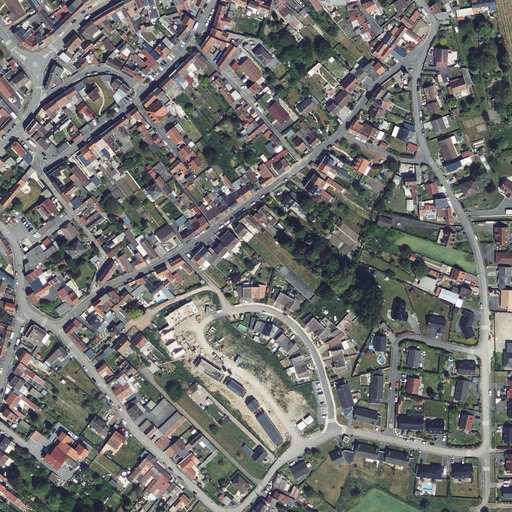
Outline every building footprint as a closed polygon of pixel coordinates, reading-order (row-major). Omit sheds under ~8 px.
[(21,0),(4,0),(11,12),(8,14),(13,22),(26,14),(25,13),(19,1),(21,0)] [(39,5),(35,0),(27,0),(33,8),(33,9),(39,5)] [(74,18),(86,6),(81,0),(75,0),(67,8),(74,18)] [(133,0),(124,0),(123,1),(130,15),(133,13),(130,5),(135,3),(133,0)] [(145,6),(142,0),(135,0),(139,8),(144,7),(145,6)] [(148,0),(150,4),(150,7),(147,8),(149,14),(151,21),(159,18),(160,17),(159,15),(154,0),(148,0)] [(257,9),(259,3),(254,2),(250,0),(248,6),(254,8),(257,9)] [(278,0),(280,1),(287,9),(289,7),(285,3),(286,1),(285,1),(284,0),(278,0)] [(322,8),(316,0),(309,0),(316,9),(318,8),(319,10),(322,8)] [(376,7),(379,6),(377,3),(373,4),(373,0),(371,0),(367,2),(362,4),(364,10),(365,9),(369,15),(372,13),(371,12),(372,11),(371,9),(375,6),(376,7)] [(408,0),(406,2),(404,0),(398,0),(392,4),(398,13),(394,17),(396,19),(403,11),(402,10),(403,9),(407,6),(411,3),(408,0)] [(474,1),(471,1),(472,8),(473,14),(475,13),(478,13),(478,10),(480,10),(480,7),(489,5),(490,11),(495,10),(494,0),(478,0),(477,0),(474,1)] [(132,18),(130,15),(123,1),(116,5),(120,11),(121,11),(125,17),(132,33),(130,34),(131,36),(133,35),(136,32),(138,31),(132,18)] [(302,24),(295,17),(290,12),(287,9),(280,1),(277,4),(275,5),(277,8),(278,7),(280,10),(279,11),(280,12),(279,13),(294,28),(294,27),(297,30),(302,24)] [(226,5),(228,6),(228,4),(220,2),(214,21),(225,25),(226,25),(229,26),(230,21),(233,12),(229,11),(228,10),(225,18),(223,17),(226,5)] [(181,3),(175,5),(178,11),(184,9),(181,3)] [(270,7),(262,4),(259,3),(257,9),(258,9),(266,13),(268,13),(268,12),(270,7)] [(442,12),(435,3),(431,6),(430,5),(428,6),(434,13),(442,12)] [(42,9),(39,5),(33,9),(37,13),(42,9)] [(74,18),(67,8),(66,5),(62,7),(62,8),(67,15),(61,21),(65,26),(74,18)] [(120,11),(116,5),(112,7),(117,13),(121,20),(125,17),(121,11),(120,11)] [(112,7),(102,13),(107,19),(111,16),(116,23),(121,20),(117,13),(112,7)] [(349,18),(361,13),(359,7),(348,11),(349,18)] [(60,31),(55,26),(50,19),(42,9),(37,13),(44,23),(46,26),(49,29),(50,31),(55,36),(60,31)] [(133,13),(130,15),(132,18),(139,13),(138,9),(133,13)] [(410,20),(414,23),(420,14),(417,11),(410,20)] [(165,20),(170,24),(173,23),(168,18),(179,15),(180,16),(183,13),(181,12),(178,13),(167,16),(166,15),(164,16),(161,17),(165,20)] [(42,24),(44,23),(37,13),(27,19),(30,23),(38,18),(42,24)] [(102,13),(91,20),(96,25),(99,23),(103,27),(105,26),(112,33),(114,32),(117,36),(119,34),(112,25),(107,19),(102,13)] [(365,22),(361,13),(349,18),(351,22),(357,19),(360,25),(362,24),(365,22)] [(398,19),(410,28),(414,23),(410,20),(402,14),(398,19)] [(410,28),(420,36),(427,26),(420,21),(423,16),(421,14),(420,14),(414,23),(410,28)] [(182,20),(191,27),(195,21),(193,20),(186,15),(184,18),(182,20)] [(116,23),(111,16),(107,19),(112,25),(116,23)] [(55,26),(60,31),(65,26),(61,21),(58,17),(53,21),(56,25),(55,26)] [(99,29),(96,25),(91,20),(82,28),(83,29),(80,32),(87,39),(99,29)] [(178,32),(170,24),(165,20),(162,23),(176,36),(172,39),(170,41),(175,46),(187,32),(182,28),(178,32)] [(182,28),(187,32),(191,27),(182,20),(181,20),(178,24),(179,25),(177,27),(173,23),(170,24),(178,32),(182,28)] [(225,25),(214,21),(212,28),(223,31),(225,25)] [(361,33),(362,34),(372,29),(369,25),(367,22),(365,22),(362,24),(363,26),(358,29),(361,33)] [(46,26),(44,23),(42,24),(35,30),(44,43),(55,36),(50,31),(47,34),(45,32),(43,28),(46,26)] [(273,32),(266,24),(263,32),(268,37),(273,32)] [(395,27),(392,32),(396,34),(401,38),(405,32),(420,42),(423,40),(409,30),(402,25),(399,29),(395,27)] [(21,43),(30,35),(33,33),(29,29),(25,33),(21,28),(19,31),(18,30),(13,34),(21,43)] [(224,32),(223,31),(212,28),(210,34),(227,40),(228,36),(239,39),(237,43),(232,41),(231,44),(232,45),(237,48),(246,36),(227,32),(224,32)] [(420,36),(410,28),(410,29),(420,37),(420,36)] [(105,35),(107,38),(110,41),(112,39),(103,29),(101,31),(105,35)] [(376,36),(372,29),(362,34),(364,37),(369,35),(372,39),(376,36)] [(39,46),(44,43),(35,30),(33,33),(30,35),(39,46)] [(296,31),(291,35),(300,45),(305,40),(296,31)] [(389,34),(382,43),(387,46),(396,34),(392,32),(390,34),(389,34)] [(81,53),(82,55),(90,50),(94,45),(89,41),(83,47),(80,45),(83,42),(75,34),(70,40),(78,47),(80,49),(79,51),(81,53)] [(396,34),(387,46),(392,49),(394,51),(403,57),(407,54),(395,46),(397,43),(400,45),(404,40),(401,38),(396,34)] [(34,50),(39,46),(30,35),(21,43),(31,50),(34,50)] [(209,35),(205,41),(213,46),(215,43),(220,45),(220,44),(225,45),(226,43),(218,40),(209,35)] [(171,51),(175,46),(170,41),(169,39),(166,37),(161,42),(171,51)] [(110,41),(107,38),(104,40),(102,43),(109,50),(114,46),(110,41)] [(69,48),(64,53),(71,59),(75,54),(73,52),(78,47),(70,40),(66,45),(69,48)] [(125,41),(117,49),(120,51),(121,53),(127,48),(134,55),(135,53),(136,51),(130,45),(125,41)] [(208,52),(213,46),(205,41),(200,47),(208,52)] [(161,42),(157,46),(166,55),(171,51),(161,42)] [(372,54),(378,59),(387,46),(382,43),(381,42),(372,54)] [(267,47),(264,44),(254,53),(266,66),(273,59),(264,50),(267,47)] [(226,52),(231,56),(237,48),(232,45),(226,52)] [(154,50),(163,59),(166,55),(157,46),(154,50)] [(387,46),(378,59),(382,62),(392,49),(387,46)] [(145,63),(152,70),(159,63),(150,54),(149,53),(144,48),(141,52),(148,59),(145,63)] [(120,51),(117,49),(112,53),(108,57),(106,63),(114,68),(117,61),(113,59),(117,55),(116,54),(118,52),(119,52),(120,51)] [(196,60),(201,67),(205,64),(204,62),(206,61),(196,49),(191,55),(196,60)] [(448,50),(435,49),(434,56),(436,56),(435,62),(447,63),(447,62),(451,62),(451,54),(448,53),(448,50)] [(82,56),(86,61),(89,59),(94,65),(100,64),(90,50),(82,55),(82,56)] [(150,54),(159,63),(163,59),(154,50),(150,54)] [(81,53),(79,51),(75,54),(71,59),(69,61),(71,63),(81,53)] [(401,59),(403,57),(394,51),(392,53),(401,59)] [(71,59),(64,53),(63,52),(59,57),(66,64),(69,61),(71,59)] [(222,69),(231,56),(226,52),(217,64),(222,69)] [(137,68),(140,71),(143,73),(146,76),(152,70),(145,63),(137,56),(135,53),(134,55),(133,56),(129,60),(131,62),(134,60),(139,65),(137,68)] [(196,60),(191,55),(184,61),(189,67),(191,65),(193,62),(195,65),(199,71),(202,68),(201,67),(196,60)] [(86,61),(82,56),(79,59),(80,60),(79,61),(80,62),(75,66),(80,72),(85,69),(89,65),(86,61)] [(239,66),(247,75),(256,67),(248,58),(239,66)] [(366,59),(359,65),(361,67),(366,72),(372,66),(369,63),(366,59)] [(118,62),(117,61),(114,68),(119,71),(124,62),(120,60),(119,62),(118,62)] [(66,67),(56,61),(55,64),(64,70),(66,67)] [(176,69),(185,79),(190,84),(194,81),(188,75),(189,73),(186,70),(189,67),(184,61),(176,69)] [(372,66),(379,74),(385,69),(379,62),(376,64),(373,61),(369,63),(372,66)] [(0,70),(4,75),(12,69),(24,84),(29,80),(22,71),(20,72),(14,63),(4,70),(0,65),(0,70)] [(318,63),(308,72),(311,76),(322,66),(318,63)] [(54,64),(51,72),(57,75),(60,78),(64,70),(55,64),(54,64)] [(140,71),(137,68),(134,71),(124,66),(120,72),(133,79),(140,71)] [(290,71),(285,66),(282,68),(287,74),(290,71)] [(247,75),(254,83),(258,80),(262,76),(263,76),(256,67),(247,75)] [(366,72),(361,67),(355,72),(353,69),(350,72),(351,74),(359,82),(360,83),(368,74),(366,72)] [(206,75),(212,84),(214,82),(219,77),(220,76),(213,68),(206,75)] [(467,87),(473,85),(467,69),(463,68),(464,71),(461,72),(463,78),(467,87)] [(16,90),(24,84),(12,69),(4,75),(6,78),(11,75),(12,75),(14,77),(13,78),(12,79),(13,80),(9,82),(16,90)] [(185,79),(176,69),(169,76),(179,87),(181,86),(179,84),(185,79)] [(143,73),(140,71),(133,79),(139,82),(140,82),(144,78),(141,76),(143,73)] [(57,75),(51,72),(45,88),(51,90),(63,82),(60,78),(57,75)] [(345,90),(349,94),(353,90),(352,89),(359,82),(351,74),(340,85),(345,90)] [(16,90),(9,82),(6,78),(4,75),(0,78),(0,86),(0,88),(7,97),(16,90)] [(100,76),(113,96),(123,83),(117,78),(111,85),(113,87),(111,88),(104,77),(106,76),(106,78),(108,80),(107,81),(110,83),(115,77),(109,75),(100,76)] [(163,90),(164,91),(170,84),(176,91),(176,90),(178,93),(181,90),(179,87),(169,76),(158,86),(163,91),(163,90)] [(255,97),(261,92),(259,89),(261,88),(259,85),(265,80),(262,76),(258,80),(254,83),(248,88),(248,89),(253,95),(253,94),(255,97)] [(219,77),(214,82),(221,89),(224,86),(226,85),(224,83),(219,77)] [(467,87),(463,78),(456,81),(455,80),(449,82),(453,94),(460,91),(462,96),(468,94),(467,89),(467,87)] [(214,82),(212,84),(217,92),(220,90),(221,89),(214,82)] [(130,89),(123,83),(113,96),(117,103),(130,91),(130,89)] [(78,84),(73,87),(77,92),(82,89),(78,84)] [(428,100),(434,97),(437,96),(433,84),(423,87),(428,100)] [(100,91),(94,85),(85,92),(94,102),(95,103),(98,100),(98,99),(101,96),(98,93),(100,91)] [(158,86),(153,91),(158,97),(160,99),(160,100),(167,94),(164,91),(163,90),(163,91),(158,86)] [(236,99),(241,96),(238,93),(237,92),(234,95),(235,96),(233,98),(224,86),(221,89),(220,90),(230,104),(236,99)] [(267,86),(261,92),(255,97),(258,100),(270,89),(267,86)] [(83,101),(77,92),(73,87),(55,99),(61,108),(70,102),(72,105),(75,103),(78,107),(76,108),(79,111),(77,113),(79,115),(81,114),(83,112),(91,120),(92,119),(93,120),(94,119),(95,119),(96,118),(95,118),(97,116),(83,101)] [(379,87),(372,96),(375,98),(385,104),(387,101),(389,100),(391,97),(392,95),(388,92),(382,100),(379,97),(384,91),(379,87)] [(270,89),(258,100),(256,102),(264,110),(269,105),(265,101),(271,97),(270,96),(273,93),(270,89)] [(334,101),(341,108),(352,97),(349,94),(345,90),(334,100),(334,101)] [(169,110),(167,108),(160,100),(160,99),(154,104),(152,102),(158,97),(153,91),(142,102),(147,107),(149,105),(150,107),(146,110),(156,123),(164,117),(162,116),(169,110)] [(0,113),(3,116),(0,118),(0,126),(4,131),(15,121),(14,120),(10,115),(13,111),(0,96),(0,113)] [(372,96),(368,101),(374,106),(383,110),(389,102),(387,101),(385,104),(375,98),(372,96)] [(304,116),(316,106),(315,105),(319,102),(314,97),(310,100),(308,98),(297,109),(304,116)] [(434,97),(428,100),(427,100),(428,104),(427,105),(430,114),(440,110),(437,101),(436,101),(434,97)] [(55,99),(49,103),(54,109),(55,109),(56,108),(56,109),(58,108),(64,117),(66,114),(64,111),(61,108),(55,99)] [(235,111),(241,105),(236,99),(230,104),(235,111)] [(276,101),(267,110),(270,113),(282,125),(290,118),(279,105),(280,104),(277,101),(276,101)] [(341,108),(334,101),(325,109),(332,117),(341,108)] [(43,107),(57,123),(60,120),(52,111),(54,109),(49,103),(43,107)] [(235,111),(239,117),(247,110),(242,105),(241,105),(235,111)] [(383,110),(374,106),(372,112),(370,111),(369,115),(379,119),(383,110)] [(33,133),(36,130),(37,129),(44,135),(57,123),(43,107),(34,119),(26,129),(26,132),(30,136),(33,133)] [(143,124),(146,121),(136,107),(126,115),(131,120),(133,118),(134,117),(137,121),(139,119),(143,124)] [(64,111),(66,114),(71,121),(75,118),(68,108),(64,111)] [(239,117),(243,122),(251,115),(247,110),(239,117)] [(57,123),(44,135),(37,142),(52,156),(56,157),(61,153),(71,146),(67,141),(57,149),(49,140),(60,129),(61,130),(72,121),(71,121),(66,114),(64,117),(63,118),(60,120),(57,123)] [(125,115),(114,124),(118,129),(119,131),(125,138),(128,136),(129,135),(123,126),(129,121),(125,115)] [(245,128),(255,120),(251,115),(243,122),(241,124),(240,123),(238,125),(236,127),(238,130),(243,126),(245,128)] [(446,129),(442,117),(431,121),(433,126),(435,126),(435,128),(434,129),(436,133),(446,129)] [(347,131),(359,137),(363,131),(364,131),(368,124),(366,123),(365,126),(358,123),(360,121),(356,118),(351,125),(347,131)] [(244,137),(258,125),(255,120),(245,128),(240,132),(244,137)] [(148,124),(146,121),(143,124),(139,127),(136,129),(139,134),(146,129),(145,126),(148,124)] [(263,121),(259,124),(258,125),(244,137),(247,141),(266,125),(263,121)] [(182,155),(183,155),(191,148),(189,144),(187,145),(183,140),(184,138),(180,133),(184,130),(179,123),(176,125),(177,126),(174,129),(173,127),(168,132),(177,144),(179,142),(181,145),(179,147),(181,150),(179,152),(182,155)] [(319,140),(304,123),(302,124),(301,125),(309,134),(308,136),(310,138),(311,139),(308,142),(312,147),(319,140)] [(414,126),(405,123),(403,128),(409,130),(415,132),(414,126)] [(88,124),(79,131),(83,136),(92,128),(88,124)] [(100,134),(108,145),(114,152),(118,148),(109,136),(114,132),(118,129),(114,124),(100,134)] [(363,131),(359,137),(366,140),(369,134),(381,140),(384,133),(377,129),(368,124),(364,131),(363,131)] [(75,142),(83,136),(79,131),(75,125),(70,128),(72,130),(73,129),(76,133),(72,136),(71,137),(75,142)] [(403,128),(400,127),(396,138),(407,142),(409,138),(407,137),(409,130),(403,128)] [(146,129),(139,134),(143,138),(153,130),(151,128),(148,131),(146,129)] [(37,129),(36,130),(38,132),(35,135),(32,138),(37,142),(44,135),(37,129)] [(285,134),(289,138),(295,133),(292,129),(285,134)] [(153,130),(143,138),(149,146),(159,138),(157,135),(152,138),(150,135),(152,133),(153,134),(155,132),(153,130)] [(274,134),(270,130),(264,134),(265,136),(267,139),(269,138),(274,134)] [(299,137),(301,139),(304,136),(299,130),(296,133),(299,137)] [(100,134),(93,140),(106,157),(110,154),(105,147),(108,145),(100,134)] [(282,145),(274,134),(269,138),(274,144),(272,146),(277,153),(282,150),(280,147),(282,145)] [(307,147),(301,139),(299,137),(294,143),(302,152),(307,147)] [(457,157),(450,137),(439,141),(445,157),(446,157),(447,160),(457,157)] [(159,138),(149,146),(154,152),(156,151),(158,149),(159,148),(156,144),(161,140),(159,138)] [(472,142),(474,148),(485,144),(483,138),(472,142)] [(93,140),(86,145),(90,151),(94,148),(103,160),(107,157),(106,157),(93,140)] [(18,142),(15,142),(11,145),(26,162),(22,167),(24,170),(33,159),(18,142)] [(418,147),(415,146),(409,143),(407,147),(416,151),(418,147)] [(83,154),(90,164),(96,159),(90,151),(86,145),(80,150),(83,154)] [(203,163),(191,148),(183,155),(185,158),(186,157),(191,162),(189,164),(194,170),(203,163)] [(276,156),(286,170),(291,167),(284,158),(283,159),(282,157),(288,152),(286,149),(276,156)] [(167,166),(156,151),(154,152),(161,162),(165,167),(167,166)] [(328,152),(321,162),(345,176),(347,173),(334,165),(338,159),(328,152)] [(97,173),(90,164),(83,154),(79,157),(89,170),(91,169),(96,176),(98,175),(97,173)] [(176,159),(172,154),(167,158),(171,163),(176,159)] [(17,162),(10,155),(4,160),(7,163),(11,167),(17,162)] [(279,176),(286,170),(276,156),(273,158),(277,164),(273,167),(279,176)] [(369,161),(360,156),(356,164),(354,163),(352,167),(366,175),(370,167),(367,165),(369,161)] [(472,160),(470,156),(444,166),(446,173),(457,169),(457,167),(464,165),(464,164),(472,160)] [(179,168),(183,173),(188,169),(179,159),(169,168),(172,173),(179,168)] [(272,159),(264,164),(268,169),(271,166),(270,165),(274,162),(272,159)] [(61,194),(72,185),(70,183),(65,187),(58,179),(62,175),(59,172),(68,167),(64,161),(53,168),(45,173),(53,185),(61,194)] [(250,169),(245,162),(241,164),(246,172),(250,169)] [(345,176),(321,162),(319,166),(313,162),(311,166),(317,170),(319,168),(327,173),(328,171),(343,180),(345,176)] [(263,187),(276,178),(268,169),(264,163),(259,166),(261,169),(260,171),(265,178),(259,182),(263,187)] [(91,183),(76,165),(71,169),(86,187),(91,183)] [(32,166),(8,194),(13,198),(26,183),(25,182),(35,171),(32,166)] [(161,188),(166,184),(160,176),(159,177),(152,169),(148,172),(154,179),(161,188)] [(188,169),(183,173),(179,176),(177,178),(179,181),(185,175),(187,178),(185,179),(189,184),(195,179),(188,169)] [(250,169),(246,172),(254,183),(258,180),(250,169)] [(435,182),(432,172),(423,174),(425,184),(435,182)] [(314,173),(310,180),(321,188),(322,189),(325,184),(321,181),(323,179),(314,173)] [(75,183),(79,180),(74,174),(70,177),(75,183)] [(401,177),(395,174),(392,182),(398,184),(401,177)] [(227,187),(230,191),(235,198),(240,204),(244,200),(237,191),(235,188),(232,184),(225,175),(223,177),(223,178),(221,179),(227,187)] [(243,176),(240,178),(253,194),(257,191),(251,183),(251,182),(248,177),(246,179),(243,176)] [(417,184),(416,177),(412,178),(411,176),(410,176),(409,178),(405,178),(405,184),(411,184),(412,196),(418,196),(417,184)] [(101,184),(95,177),(91,180),(93,182),(97,187),(101,184)] [(343,187),(329,177),(326,181),(341,191),(343,187)] [(244,187),(241,188),(248,197),(253,194),(240,178),(238,179),(244,187)] [(478,191),(474,179),(460,184),(464,196),(478,191)] [(79,180),(75,183),(72,185),(61,194),(68,203),(73,199),(69,194),(77,188),(76,186),(81,182),(79,180)] [(321,188),(310,180),(304,188),(313,194),(314,194),(316,195),(321,188)] [(511,198),(511,184),(505,180),(499,189),(506,194),(505,196),(511,200),(511,198)] [(97,187),(93,182),(91,183),(86,187),(89,191),(93,188),(94,189),(97,187)] [(435,182),(425,184),(427,194),(438,192),(436,182),(435,182)] [(162,192),(155,184),(147,190),(149,193),(147,195),(151,201),(162,192)] [(169,198),(174,203),(177,201),(179,199),(178,198),(176,199),(171,193),(172,191),(166,184),(161,188),(169,198)] [(52,195),(47,188),(42,192),(47,198),(48,197),(52,195)] [(241,188),(237,191),(244,200),(248,197),(241,188)] [(332,196),(323,189),(320,193),(329,200),(332,196)] [(13,198),(8,194),(0,204),(0,209),(1,210),(4,206),(6,207),(13,198)] [(225,194),(222,196),(232,209),(240,204),(235,198),(231,201),(225,194)] [(309,213),(288,194),(281,202),(289,209),(291,206),(293,207),(295,204),(297,206),(297,207),(299,209),(298,210),(307,217),(309,215),(308,214),(309,213)] [(223,215),(217,207),(212,200),(208,195),(204,198),(212,208),(208,211),(206,208),(202,211),(211,223),(223,215)] [(232,209),(222,196),(221,195),(217,198),(222,204),(217,207),(223,215),(232,209)] [(98,201),(93,196),(88,199),(74,211),(75,212),(77,211),(78,212),(86,206),(86,205),(90,202),(93,205),(98,201)] [(53,203),(48,197),(47,198),(39,205),(49,217),(57,210),(52,204),(53,203)] [(426,205),(426,210),(435,209),(438,208),(447,208),(446,198),(435,199),(436,205),(430,206),(430,205),(426,205)] [(81,203),(78,199),(72,204),(75,208),(81,203)] [(98,201),(93,205),(98,212),(86,220),(83,216),(80,219),(85,225),(105,211),(99,203),(98,201)] [(258,212),(272,225),(276,221),(267,212),(270,209),(264,204),(258,211),(258,212)] [(210,224),(195,206),(192,208),(198,215),(195,218),(197,220),(203,229),(210,224)] [(21,212),(17,207),(11,211),(16,217),(21,212)] [(451,207),(447,208),(438,208),(439,217),(446,216),(446,223),(453,223),(453,217),(452,217),(451,207)] [(435,213),(435,209),(426,210),(419,210),(420,218),(423,218),(423,217),(424,217),(424,212),(426,212),(426,213),(435,213)] [(69,217),(64,211),(54,219),(59,225),(69,217)] [(105,211),(85,225),(89,230),(107,217),(111,222),(107,225),(109,227),(116,223),(105,211)] [(240,223),(241,223),(242,222),(246,226),(249,223),(254,228),(255,227),(259,231),(262,228),(250,217),(246,211),(236,219),(240,223)] [(279,232),(272,225),(258,212),(257,213),(256,213),(252,217),(264,228),(267,226),(276,234),(279,232)] [(186,241),(197,233),(191,224),(188,221),(183,215),(177,220),(179,222),(177,223),(180,226),(182,228),(185,226),(189,231),(182,236),(186,241)] [(197,220),(195,218),(191,220),(190,219),(188,221),(191,224),(197,233),(203,229),(197,220)] [(392,222),(379,218),(377,227),(389,230),(392,222)] [(55,224),(51,220),(38,231),(42,235),(55,224)] [(285,225),(281,221),(277,226),(280,230),(285,225)] [(74,229),(70,222),(61,229),(69,241),(80,234),(75,228),(74,229)] [(249,230),(241,223),(240,223),(234,230),(242,237),(249,230)] [(171,228),(168,224),(156,234),(163,243),(175,234),(171,228)] [(508,245),(508,227),(495,227),(495,233),(496,233),(496,245),(508,245)] [(296,235),(288,228),(282,234),(290,242),(296,235)] [(455,234),(440,229),(436,243),(440,244),(439,245),(450,248),(455,234)] [(220,239),(222,242),(230,248),(231,250),(236,245),(238,246),(242,242),(228,230),(220,239)] [(107,243),(102,247),(107,254),(112,250),(110,248),(119,241),(118,240),(125,234),(123,232),(117,237),(107,243)] [(96,239),(102,247),(107,243),(117,237),(114,234),(110,237),(109,236),(104,239),(101,236),(96,239)] [(154,235),(150,238),(147,240),(151,246),(152,245),(155,243),(158,240),(154,235)] [(0,239),(0,250),(3,254),(6,252),(7,255),(10,253),(11,255),(13,254),(12,248),(4,237),(0,239)] [(30,261),(26,264),(26,271),(38,264),(46,258),(58,250),(53,243),(49,238),(42,243),(47,250),(44,252),(39,245),(26,255),(30,261)] [(130,241),(131,243),(136,249),(139,247),(138,246),(132,239),(130,241)] [(160,258),(151,246),(147,240),(146,240),(141,244),(144,247),(144,248),(150,256),(153,262),(160,258)] [(151,246),(160,258),(167,252),(158,240),(155,243),(158,246),(155,248),(152,245),(151,246)] [(56,241),(53,243),(58,250),(60,248),(61,248),(56,241)] [(84,249),(79,241),(66,250),(72,258),(84,249)] [(222,242),(214,251),(220,256),(221,257),(230,248),(222,242)] [(136,249),(131,243),(129,245),(133,250),(132,251),(136,255),(138,259),(130,263),(134,270),(148,264),(144,259),(136,249)] [(238,246),(236,245),(231,250),(235,253),(240,248),(238,246)] [(204,246),(198,251),(207,259),(211,264),(220,256),(214,251),(210,247),(208,250),(204,246)] [(112,250),(107,254),(113,261),(115,259),(113,257),(115,255),(112,250)] [(198,268),(207,259),(198,251),(190,259),(198,268)] [(511,253),(497,252),(497,262),(511,262),(511,253)] [(130,263),(124,254),(119,258),(127,273),(134,270),(130,263)] [(99,259),(96,255),(90,259),(93,263),(99,259)] [(190,267),(181,258),(170,264),(174,269),(181,265),(190,274),(192,272),(193,270),(190,267)] [(0,266),(1,265),(0,264),(0,277),(9,284),(16,288),(15,280),(0,269),(0,266)] [(25,276),(29,282),(44,273),(38,264),(26,271),(29,274),(25,276)] [(177,280),(173,276),(169,271),(167,265),(162,268),(156,271),(158,276),(164,274),(171,281),(173,279),(175,281),(177,280)] [(100,285),(104,283),(113,271),(108,267),(99,280),(97,284),(100,285)] [(511,267),(500,267),(500,279),(498,279),(498,284),(506,284),(506,283),(511,283),(511,275),(511,273),(511,267)] [(467,272),(455,268),(451,278),(463,282),(465,276),(467,272)] [(35,291),(44,285),(40,279),(52,271),(50,269),(44,273),(29,282),(35,291)] [(444,275),(430,270),(429,273),(437,276),(436,277),(442,279),(444,275)] [(173,276),(177,280),(180,284),(184,281),(177,273),(173,276)] [(418,273),(416,278),(434,285),(436,280),(418,273)] [(59,281),(62,285),(69,294),(65,297),(67,301),(72,307),(76,304),(80,300),(73,291),(77,289),(70,280),(65,283),(59,275),(56,277),(59,281)] [(143,283),(144,285),(149,281),(145,276),(135,280),(138,283),(132,288),(128,284),(125,285),(131,293),(143,283)] [(9,284),(0,277),(0,295),(3,297),(9,284)] [(56,277),(44,285),(35,291),(28,296),(32,304),(37,300),(36,297),(59,281),(56,277)] [(434,285),(416,278),(414,283),(432,290),(434,285)] [(154,287),(149,281),(144,285),(147,288),(153,295),(161,289),(165,286),(163,284),(160,281),(154,287)] [(143,283),(131,293),(135,297),(147,288),(144,285),(143,283)] [(259,287),(251,287),(251,297),(260,297),(264,297),(266,286),(260,284),(260,287),(259,287)] [(69,294),(62,285),(56,289),(62,299),(65,297),(69,294)] [(251,297),(251,287),(244,287),(243,287),(243,285),(237,286),(239,298),(243,298),(243,297),(251,297)] [(166,287),(165,286),(161,289),(170,299),(176,297),(166,287)] [(458,298),(459,294),(451,291),(439,287),(438,286),(438,287),(435,294),(438,296),(456,303),(461,305),(463,300),(458,298)] [(451,291),(459,294),(469,298),(472,290),(462,286),(460,289),(453,286),(451,291)] [(275,301),(283,305),(288,296),(282,292),(280,292),(282,289),(275,288),(272,299),(275,301)] [(511,289),(502,289),(502,296),(503,298),(505,298),(505,300),(503,301),(503,307),(511,307),(511,289)] [(115,302),(119,307),(129,297),(131,300),(131,299),(132,300),(134,298),(126,291),(119,298),(112,291),(107,293),(115,302)] [(100,298),(109,309),(110,307),(114,311),(112,313),(125,325),(132,318),(124,311),(119,307),(115,302),(107,293),(106,293),(100,298)] [(191,316),(214,305),(208,293),(204,295),(202,298),(191,303),(190,306),(188,305),(178,309),(178,311),(170,326),(167,325),(165,329),(175,335),(179,333),(184,323),(187,322),(191,316)] [(320,297),(316,294),(310,301),(313,304),(320,297)] [(294,299),(288,296),(283,305),(293,311),(301,303),(296,298),(295,300),(294,299)] [(100,298),(92,304),(96,308),(95,309),(105,320),(112,313),(109,309),(100,298)] [(0,309),(4,311),(5,307),(15,310),(15,305),(0,300),(0,309)] [(72,307),(67,301),(56,309),(60,315),(72,307)] [(406,304),(395,301),(392,318),(407,321),(408,315),(404,314),(406,304)] [(126,308),(124,311),(132,318),(134,316),(126,308)] [(475,336),(471,327),(474,319),(473,319),(474,315),(465,310),(463,315),(465,315),(460,326),(465,339),(475,336)] [(0,326),(10,331),(12,323),(9,321),(7,324),(6,324),(1,322),(4,315),(0,313),(0,326)] [(125,325),(112,313),(105,320),(96,329),(101,333),(110,324),(109,322),(113,319),(119,324),(117,326),(115,324),(108,331),(113,337),(125,325)] [(312,330),(319,323),(311,314),(301,320),(304,326),(306,324),(307,325),(312,330)] [(96,329),(105,320),(98,315),(95,318),(93,315),(87,321),(96,329)] [(443,333),(446,320),(430,316),(427,327),(437,329),(436,332),(443,333)] [(261,333),(265,323),(258,321),(257,320),(258,318),(252,317),(249,329),(261,333)] [(83,325),(76,319),(72,323),(78,327),(79,325),(81,327),(83,325)] [(65,331),(76,344),(81,340),(74,332),(78,327),(72,323),(65,331)] [(265,323),(261,333),(272,338),(279,328),(274,325),(273,327),(272,326),(265,323)] [(319,323),(312,330),(321,339),(330,333),(327,327),(325,329),(324,328),(319,323)] [(32,336),(38,327),(35,324),(32,325),(25,336),(40,346),(43,342),(32,336)] [(10,331),(0,326),(0,332),(3,334),(2,337),(0,336),(0,341),(7,346),(11,331),(10,331)] [(50,335),(38,327),(32,336),(43,342),(44,343),(50,335)] [(279,328),(272,338),(281,346),(289,339),(283,334),(282,333),(284,331),(279,328)] [(141,333),(141,332),(132,342),(135,345),(140,349),(149,340),(141,333)] [(345,335),(342,332),(327,342),(331,347),(334,359),(344,356),(342,350),(342,349),(344,348),(341,342),(339,339),(345,335)] [(244,363),(250,365),(257,354),(257,352),(253,349),(251,351),(248,349),(238,346),(239,343),(231,338),(232,335),(226,333),(219,345),(221,347),(230,350),(229,353),(231,354),(239,359),(240,357),(245,360),(244,363)] [(131,343),(123,336),(114,346),(122,353),(126,348),(131,353),(134,351),(132,350),(133,349),(129,346),(131,343)] [(386,343),(387,337),(375,336),(373,350),(385,351),(386,343)] [(289,339),(281,346),(290,355),(299,349),(296,344),(295,345),(294,344),(289,339)] [(81,340),(76,344),(82,351),(87,347),(81,340)] [(345,340),(341,342),(344,348),(342,349),(342,350),(344,356),(351,354),(345,340)] [(140,349),(135,345),(133,347),(139,353),(140,353),(149,362),(151,360),(140,349)] [(39,347),(38,346),(32,356),(34,357),(40,348),(39,347)] [(43,364),(47,367),(48,367),(60,354),(64,358),(68,354),(60,346),(50,357),(47,359),(43,364)] [(40,348),(34,357),(38,360),(44,350),(40,348)] [(85,354),(90,359),(95,354),(90,349),(85,354)] [(302,354),(299,349),(290,355),(294,366),(304,363),(301,356),(301,354),(302,354)] [(408,362),(407,366),(418,368),(421,351),(410,349),(408,360),(409,360),(409,362),(408,362)] [(38,360),(34,357),(32,356),(24,351),(18,359),(26,365),(30,359),(45,370),(47,367),(43,364),(38,360)] [(344,356),(334,359),(335,366),(336,368),(334,369),(336,374),(347,369),(344,356)] [(122,370),(126,375),(130,371),(134,375),(138,371),(123,357),(121,359),(123,361),(122,362),(126,366),(122,370)] [(193,373),(206,375),(213,384),(215,384),(215,387),(220,391),(227,378),(224,374),(221,375),(217,373),(217,369),(213,368),(209,363),(207,365),(202,362),(203,359),(197,358),(190,369),(193,373)] [(159,369),(152,362),(147,368),(154,374),(159,369)] [(475,375),(476,363),(469,362),(469,363),(459,362),(458,374),(475,375)] [(41,379),(20,363),(14,372),(25,380),(28,375),(38,383),(41,379)] [(104,380),(106,381),(113,375),(114,374),(105,363),(97,370),(100,375),(106,371),(109,376),(104,380)] [(280,379),(278,380),(267,363),(257,369),(272,393),(284,385),(280,379)] [(306,369),(304,363),(294,366),(297,374),(298,378),(310,376),(309,370),(307,370),(306,369)] [(382,399),(383,376),(382,376),(382,369),(372,372),(370,402),(380,403),(380,399),(382,399)] [(123,385),(130,379),(128,377),(126,375),(122,370),(115,377),(118,380),(119,381),(121,384),(123,385)] [(25,380),(14,372),(13,373),(16,375),(24,381),(25,380)] [(24,381),(16,375),(10,383),(23,393),(27,388),(23,385),(25,382),(24,381)] [(115,377),(113,375),(106,381),(109,386),(118,380),(115,377)] [(130,379),(123,385),(121,384),(118,386),(113,391),(120,400),(136,390),(131,382),(134,378),(133,376),(132,377),(130,379)] [(407,386),(406,392),(418,394),(420,379),(408,377),(408,381),(407,386)] [(336,382),(345,417),(380,426),(381,416),(378,415),(378,413),(356,408),(356,410),(353,409),(352,406),(354,405),(348,383),(346,384),(345,379),(336,382)] [(469,381),(458,379),(455,400),(465,401),(467,388),(468,389),(469,381)] [(39,392),(32,387),(29,392),(36,398),(38,395),(43,399),(45,397),(39,392)] [(250,401),(245,397),(244,398),(239,394),(241,392),(237,388),(227,399),(236,407),(235,408),(240,412),(250,401)] [(23,396),(15,389),(6,401),(14,408),(23,396)] [(310,416),(303,409),(302,405),(299,398),(301,395),(297,392),(285,398),(286,404),(290,404),(290,406),(293,409),(291,411),(294,414),(296,419),(299,419),(302,425),(300,427),(304,430),(309,428),(311,425),(316,425),(315,418),(311,418),(310,416)] [(38,406),(25,397),(23,400),(36,410),(38,407),(38,406)] [(169,402),(164,397),(156,406),(152,410),(151,411),(156,416),(169,402)] [(148,412),(136,399),(125,405),(128,409),(128,410),(136,419),(143,413),(144,414),(146,414),(148,412)] [(156,406),(150,400),(146,404),(152,410),(156,406)] [(19,418),(6,408),(2,414),(14,423),(16,421),(17,422),(19,418)] [(267,441),(271,448),(276,445),(284,441),(282,434),(278,435),(275,430),(277,429),(272,421),(271,419),(268,420),(267,419),(266,414),(263,410),(251,417),(253,423),(257,422),(256,418),(267,437),(268,440),(267,441)] [(177,411),(158,429),(163,434),(165,432),(182,416),(177,411)] [(117,423),(120,415),(113,412),(107,425),(112,426),(114,422),(117,423)] [(459,428),(470,431),(471,426),(471,425),(471,423),(473,423),(475,416),(473,415),(464,413),(463,413),(459,428)] [(106,424),(95,416),(89,424),(100,432),(106,424)] [(423,428),(423,417),(399,416),(399,428),(413,429),(414,428),(417,428),(418,429),(421,429),(422,428),(423,428)] [(26,423),(22,420),(19,424),(27,430),(30,426),(26,423)] [(121,422),(119,420),(112,428),(115,430),(121,422)] [(144,432),(152,424),(147,420),(139,427),(144,432)] [(444,433),(444,422),(436,421),(436,422),(428,421),(428,432),(437,433),(444,433)] [(163,434),(154,443),(155,443),(162,437),(168,443),(170,441),(167,437),(179,425),(177,422),(163,434)] [(154,443),(163,434),(158,429),(152,424),(144,432),(149,437),(155,431),(158,434),(152,440),(154,443)] [(43,436),(36,430),(29,440),(36,445),(43,436)] [(125,438),(116,431),(99,452),(102,454),(109,444),(116,449),(125,438)] [(62,441),(58,446),(67,453),(71,447),(67,444),(72,439),(62,432),(58,438),(62,441)] [(209,442),(200,433),(189,443),(193,446),(193,447),(201,440),(206,445),(209,442)] [(0,440),(0,439),(0,447),(4,450),(10,441),(3,436),(0,440)] [(161,450),(168,443),(162,437),(155,443),(161,450)] [(184,447),(186,446),(179,439),(170,446),(177,454),(184,447)] [(412,467),(413,458),(410,455),(357,442),(355,453),(412,467)] [(193,446),(189,443),(186,446),(184,447),(187,450),(187,451),(193,446)] [(71,447),(67,453),(76,460),(80,454),(84,457),(88,451),(79,444),(75,450),(71,447)] [(58,446),(57,446),(50,455),(48,453),(44,459),(57,469),(64,460),(73,467),(78,461),(76,460),(67,453),(58,446)] [(260,447),(251,456),(258,464),(268,454),(260,447)] [(355,450),(346,448),(346,450),(342,452),(341,449),(330,453),(336,466),(347,460),(354,461),(355,450)] [(205,460),(202,464),(198,467),(201,470),(219,452),(217,449),(205,460)] [(3,453),(0,451),(0,450),(0,464),(2,466),(4,463),(8,457),(3,453)] [(148,452),(145,450),(140,456),(143,458),(148,452)] [(183,459),(178,463),(181,467),(182,466),(184,468),(183,469),(194,479),(195,472),(191,467),(195,464),(192,460),(195,457),(194,455),(191,452),(188,455),(183,459)] [(134,478),(153,457),(149,453),(136,468),(137,470),(131,476),(134,478)] [(156,460),(153,457),(134,478),(139,482),(145,476),(144,475),(156,460)] [(296,465),(290,469),(296,478),(310,470),(304,461),(298,464),(299,464),(297,465),(296,465)] [(156,463),(145,476),(139,482),(144,486),(146,484),(143,482),(145,480),(146,481),(151,476),(157,481),(165,471),(156,463)] [(417,466),(416,476),(440,479),(442,466),(432,465),(432,468),(417,466)] [(472,477),(473,465),(465,465),(465,466),(462,466),(462,465),(454,465),(454,478),(462,479),(464,477),(472,477)] [(7,470),(2,477),(8,481),(13,474),(7,470)] [(172,477),(165,471),(157,481),(156,482),(149,489),(148,491),(153,494),(154,493),(158,488),(160,490),(156,495),(155,496),(158,499),(159,497),(161,494),(170,484),(168,482),(172,477)] [(58,477),(52,472),(46,481),(52,486),(58,477)] [(275,491),(286,495),(287,491),(284,489),(287,481),(281,478),(281,476),(277,473),(274,481),(275,481),(272,489),(275,491)] [(8,481),(2,477),(0,475),(0,482),(1,481),(12,488),(14,486),(8,481)] [(250,486),(239,476),(232,483),(243,493),(250,486)] [(149,489),(156,482),(154,480),(147,488),(149,489)] [(167,503),(170,505),(182,491),(172,482),(163,493),(167,497),(170,494),(173,496),(167,503)] [(289,497),(295,499),(299,490),(294,486),(289,497)] [(511,488),(503,488),(503,497),(511,497),(511,488)] [(7,493),(5,496),(6,497),(8,498),(9,496),(11,498),(12,497),(16,500),(17,498),(9,492),(8,491),(7,493)] [(182,491),(170,505),(171,505),(183,491),(182,491)] [(286,495),(275,491),(272,497),(269,496),(267,501),(272,505),(274,506),(277,500),(282,502),(283,501),(292,505),(295,499),(289,497),(286,495)] [(190,500),(183,493),(168,510),(171,511),(173,511),(182,502),(186,505),(190,500)] [(229,503),(232,500),(227,495),(224,498),(222,501),(227,505),(229,503)] [(261,498),(256,510),(259,511),(270,511),(269,511),(272,505),(267,501),(261,498)]
